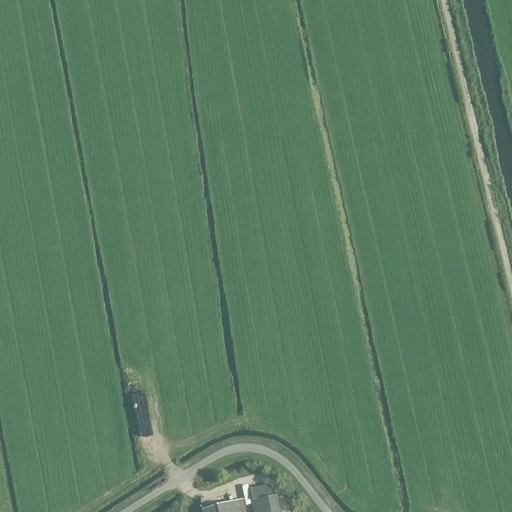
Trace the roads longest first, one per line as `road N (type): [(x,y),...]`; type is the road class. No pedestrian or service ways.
road 1 (track): [(511,279),(445,0)]
road 2 (unclassified): [(126,511),(219,454),(243,448),(289,465),(327,511)]
